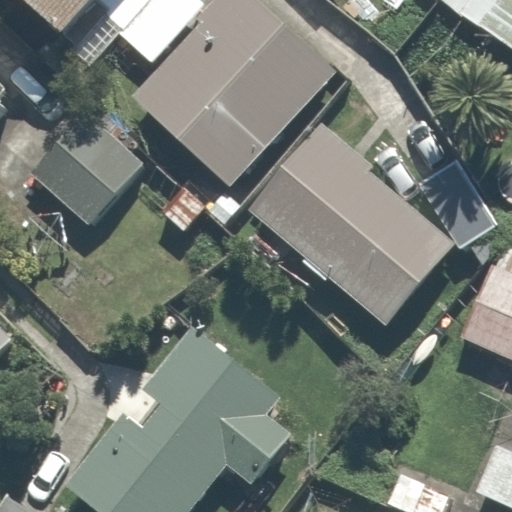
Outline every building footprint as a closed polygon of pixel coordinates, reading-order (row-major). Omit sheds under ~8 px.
[(325,0),(16,0),(77,51),(106,17),(158,61),(208,0),(261,0),(342,68),(369,37),(325,0)] [(208,0),(158,61),(125,99),(224,183),(207,203),(226,219),(238,205),(308,123),(315,114),(349,74),(342,68),(261,0),(208,0)] [(511,0),(438,0),(511,51),(511,0)] [(87,108),(23,170),(82,230),(146,168),(87,108)] [(401,202),(308,123),(238,205),(367,314),(437,232),(457,249),(496,203),(440,156),(401,202)] [(511,247),(500,242),(460,332),(511,354),(511,247)] [(0,328),(0,347),(10,339),(0,328)] [(292,426),(270,409),(276,401),(187,329),(63,483),(99,511),(187,511),(223,468),(244,485),(292,426)] [(511,511),(511,446),(496,439),(472,498),(507,511),(511,511)] [(39,511),(0,491),(0,511),(39,511)]
